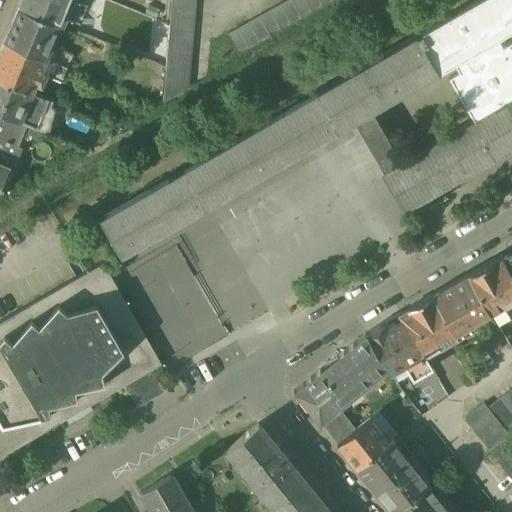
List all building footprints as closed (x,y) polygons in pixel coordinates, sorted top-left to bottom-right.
[(72,0),(22,0),(19,10),(58,26),(62,27),(72,0)] [(171,0),(163,103),(186,90),(193,0),(171,0)] [(286,0),(284,0),(276,5),(289,27),(299,21),(286,0)] [(300,0),(286,0),(299,21),(310,15),(300,0)] [(314,0),(300,0),(310,15),(320,9),(314,0)] [(329,0),(314,0),(320,9),(331,2),(329,0)] [(511,40),(503,45),(498,37),(511,29),(511,0),(476,0),(422,31),(422,32),(416,35),(437,72),(453,62),(458,70),(448,76),(475,120),(468,124),(468,123),(383,172),(404,210),(511,148),(511,40)] [(276,5),(265,12),(278,33),(289,27),(276,5)] [(58,26),(19,10),(5,43),(44,60),(51,44),(56,46),(58,41),(53,39),(58,26)] [(265,12),(255,18),(268,40),(278,33),(265,12)] [(255,18),(244,24),(257,46),(268,40),(255,18)] [(244,24),(234,30),(247,52),(257,46),(244,24)] [(416,35),(102,219),(123,256),(370,112),(437,72),(416,35)] [(44,60),(5,43),(0,55),(0,80),(31,93),(35,84),(40,86),(42,81),(37,78),(41,68),(48,80),(59,84),(65,69),(44,60)] [(31,93),(0,80),(0,113),(26,124),(36,127),(45,106),(49,108),(52,102),(31,93)] [(26,124),(0,113),(0,114),(0,165),(1,165),(10,143),(18,146),(26,124)] [(0,165),(0,189),(9,168),(7,168),(1,165),(0,165)] [(502,255),(467,275),(489,312),(490,314),(511,300),(511,272),(504,259),(502,255)] [(103,263),(0,322),(0,457),(127,383),(132,392),(146,384),(159,376),(154,368),(162,363),(161,361),(103,263)] [(467,275),(432,295),(454,332),(489,312),(467,275)] [(432,295),(400,314),(425,357),(457,338),(454,332),(432,295)] [(400,314),(366,333),(387,370),(390,375),(405,366),(413,380),(432,369),(425,357),(400,314)] [(366,333),(337,357),(338,359),(323,371),(321,369),(294,391),(320,424),(321,423),(339,408),(387,370),(366,333)] [(146,384),(132,392),(140,405),(167,390),(159,376),(146,384)] [(511,394),(503,401),(511,413),(511,394)] [(511,427),(511,413),(503,401),(490,411),(492,413),(501,424),(506,431),(511,427)] [(485,405),(466,420),(473,428),(492,413),(490,411),(485,405)] [(339,408),(321,423),(337,444),(356,429),(339,408)] [(492,413),(473,428),(482,439),(501,424),(492,413)] [(356,429),(337,444),(356,468),(390,441),(389,440),(371,418),(356,429)] [(282,453),(258,424),(227,449),(277,511),(282,511),(311,489),(287,460),(288,459),(283,452),(282,453)] [(501,424),(482,439),(491,450),(509,435),(506,431),(501,424)] [(511,437),(509,435),(491,450),(500,461),(511,450),(511,437)] [(390,441),(356,468),(391,511),(395,511),(429,484),(392,438),(389,440),(390,441)] [(511,450),(500,461),(508,472),(511,468),(511,450)] [(194,511),(182,490),(180,490),(171,475),(142,492),(153,511),(194,511)] [(451,511),(429,484),(395,511),(451,511)] [(330,511),(311,489),(282,511),(330,511)]
